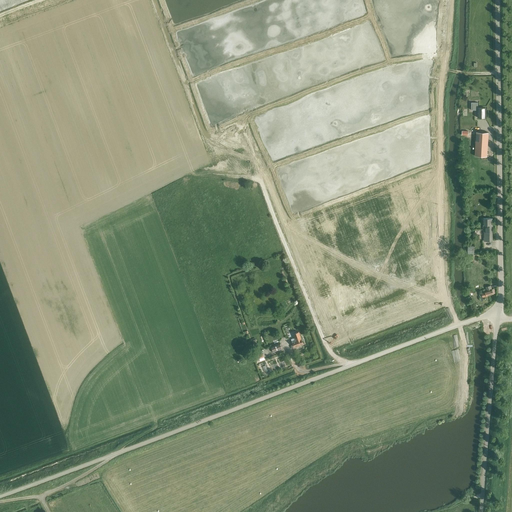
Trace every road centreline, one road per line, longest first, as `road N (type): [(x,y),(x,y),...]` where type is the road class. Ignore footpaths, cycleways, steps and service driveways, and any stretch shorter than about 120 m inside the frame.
road 1 (unclassified): [(498,316),(0,496)]
road 2 (tertiary): [(498,316),(498,0)]
road 3 (track): [(349,365),(326,345),(263,187),(190,174)]
road 4 (tertiary): [(481,511),(498,316)]
road 5 (track): [(511,357),(500,511)]
